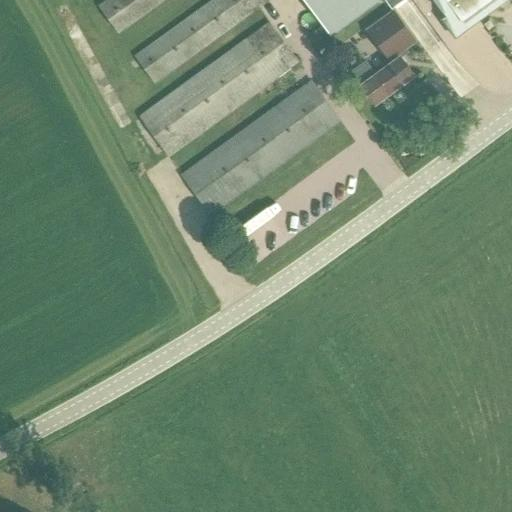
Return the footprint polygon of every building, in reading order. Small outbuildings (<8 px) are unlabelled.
[(109,0),(100,7),(119,35),(167,0),(109,0)] [(214,0),(135,57),(156,85),(273,0),(214,0)] [(305,0),(333,37),(382,0),(429,0),(457,39),(511,0),(305,0)] [(367,63),(354,73),(378,105),(416,77),(400,54),(417,42),(395,13),(369,32),(390,60),(386,63),(390,67),(378,76),(367,63)] [(271,23),(140,118),(169,158),(299,64),(271,23)] [(319,51),(334,40),(324,26),(308,37),(319,51)] [(312,81),(182,176),(210,218),(341,122),(312,81)]
